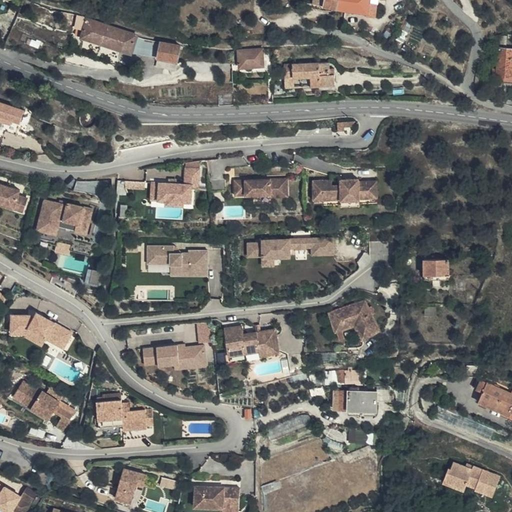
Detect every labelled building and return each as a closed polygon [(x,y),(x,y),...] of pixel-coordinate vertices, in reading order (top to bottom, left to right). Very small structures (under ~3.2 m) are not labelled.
[(313,0),(312,8),(341,13),(342,7),(339,7),(324,4),(324,0),(313,0)] [(369,0),(340,0),(339,7),(342,7),(348,8),(368,12),(369,0)] [(283,25),(281,12),(259,16),(261,29),(283,25)] [(136,40),(137,36),(137,35),(86,19),(83,30),(76,28),(74,34),(132,52),(136,40)] [(498,43),(506,44),(506,35),(499,35),(498,43)] [(176,71),(182,45),(160,42),(155,66),(176,71)] [(505,83),(511,83),(511,48),(498,47),(496,68),(492,68),(492,76),(505,77),(505,83)] [(263,66),(262,48),(230,52),(231,66),(240,65),(240,68),(263,66)] [(335,85),(335,72),(330,73),(330,68),(330,62),(284,64),(284,78),(294,78),(294,87),(335,85)] [(285,87),(294,87),(294,78),(284,78),(285,87)] [(219,106),(234,105),(233,89),(218,90),(219,105),(219,106)] [(0,101),(0,120),(8,123),(9,118),(19,121),(23,109),(0,101)] [(0,136),(2,137),(5,130),(15,133),(19,121),(9,118),(8,123),(0,120),(0,136)] [(182,184),(190,185),(197,184),(197,169),(183,169),(182,184)] [(339,175),(331,175),(331,180),(331,185),(340,185),(339,179),(339,175)] [(279,177),(243,179),(243,183),(232,184),(233,195),(269,194),(269,190),(279,190),(279,177)] [(285,177),(279,177),(279,190),(269,190),(269,194),(269,197),(286,197),(285,177)] [(331,180),(312,180),(313,193),(322,192),(322,199),(339,199),(340,201),(358,200),(358,198),(368,198),(368,182),(358,182),(358,179),(339,179),(340,185),(331,185),(331,180)] [(224,181),(208,181),(209,191),(224,190),(224,181)] [(156,194),(156,200),(164,200),(164,205),(181,205),(182,201),(190,201),(190,185),(182,184),(150,182),(150,187),(149,187),(149,193),(156,194)] [(322,192),(313,193),(313,201),(322,202),(322,204),(340,204),(340,206),(358,205),(358,203),(376,203),(375,182),(368,182),(368,198),(358,198),(358,200),(340,201),(339,199),(322,199),(322,192)] [(20,189),(0,183),(0,203),(24,212),(28,197),(19,194),(20,189)] [(149,195),(149,193),(149,187),(139,187),(139,196),(149,195)] [(45,199),(38,228),(55,232),(59,216),(76,220),(74,228),(86,231),(92,209),(84,207),(85,205),(66,201),(65,203),(45,199)] [(59,216),(55,232),(72,237),(74,228),(76,220),(59,216)] [(55,232),(38,228),(35,237),(52,241),(55,232)] [(71,242),(57,238),(54,250),(69,254),(71,242)] [(294,248),(294,239),(261,240),(261,243),(246,243),(247,259),(261,259),(261,265),(272,265),(272,257),(289,256),(289,248),(294,248)] [(310,239),(294,239),(294,248),(310,248),(310,239)] [(331,239),(310,239),(310,248),(310,256),(331,256),(331,239)] [(92,246),(71,242),(69,253),(90,257),(92,246)] [(190,253),(180,253),(176,253),(173,249),(174,245),(173,244),(148,245),(148,263),(172,263),(172,271),(190,271),(189,275),(207,275),(208,250),(190,250),(190,253)] [(423,279),(449,278),(449,258),(423,259),(423,279)] [(363,303),(328,314),(334,334),(354,327),(358,335),(365,331),(368,337),(378,332),(363,303)] [(436,315),(436,307),(425,307),(425,315),(436,315)] [(68,345),(75,331),(46,316),(44,319),(41,319),(37,317),(34,315),(14,316),(14,333),(31,333),(34,328),(68,345)] [(199,341),(212,340),(211,321),(197,322),(199,341)] [(226,328),(228,346),(229,361),(260,358),(260,353),(280,352),(277,330),(245,333),(244,326),(226,328)] [(354,327),(334,334),(336,340),(342,339),(340,334),(353,330),(359,342),(368,337),(365,331),(358,335),(354,327)] [(31,333),(14,333),(14,337),(30,337),(47,346),(49,342),(70,353),(80,333),(75,331),(68,345),(34,328),(31,333)] [(205,344),(185,347),(178,348),(178,344),(158,346),(159,363),(159,366),(175,364),(186,363),(186,361),(207,358),(205,344)] [(159,363),(158,346),(145,347),(146,364),(159,363)] [(208,366),(207,358),(186,361),(186,363),(175,364),(176,369),(208,366)] [(360,381),(360,370),(346,371),(345,381),(360,381)] [(511,392),(487,381),(478,401),(511,415),(511,392)] [(342,511),(377,499),(377,497),(378,464),(378,441),(377,433),(339,424),(317,404),(312,393),(309,394),(304,383),(263,399),(268,414),(259,417),(262,511),(342,511)] [(52,412),(57,403),(58,401),(41,390),(40,392),(31,386),(20,402),(46,419),(52,412)] [(325,397),(324,388),(314,389),(315,398),(325,397)] [(335,389),(335,397),(347,397),(347,407),(376,408),(376,391),(335,389)] [(347,397),(335,397),(334,406),(347,407),(347,397)] [(58,416),(64,408),(57,403),(52,412),(58,416)] [(72,413),(64,408),(58,416),(53,424),(62,430),(72,413)] [(146,410),(125,411),(127,426),(131,426),(131,428),(147,427),(146,425),(146,410)] [(123,427),(122,411),(104,412),(98,413),(99,428),(123,427)] [(123,427),(124,438),(147,437),(147,427),(131,428),(131,426),(127,426),(125,411),(122,411),(123,427)] [(491,436),(494,428),(475,422),(472,430),(491,436)] [(472,469),(466,466),(453,461),(451,467),(449,467),(448,470),(441,487),(450,491),(452,491),(454,485),(465,490),(467,484),(476,488),(475,489),(492,496),(492,495),(500,476),(474,465),(472,469)] [(144,484),(147,472),(123,466),(115,497),(132,501),(137,483),(144,484)] [(224,500),(240,500),(241,483),(196,484),(195,504),(224,504),(224,500)] [(139,504),(143,485),(137,484),(133,503),(139,504)] [(0,485),(0,507),(7,511),(17,511),(24,501),(25,498),(12,489),(10,492),(0,485)] [(31,492),(26,498),(24,501),(34,508),(41,498),(31,492)] [(239,511),(240,500),(224,500),(224,504),(223,511),(239,511)] [(31,511),(34,508),(24,501),(17,511),(31,511)]
